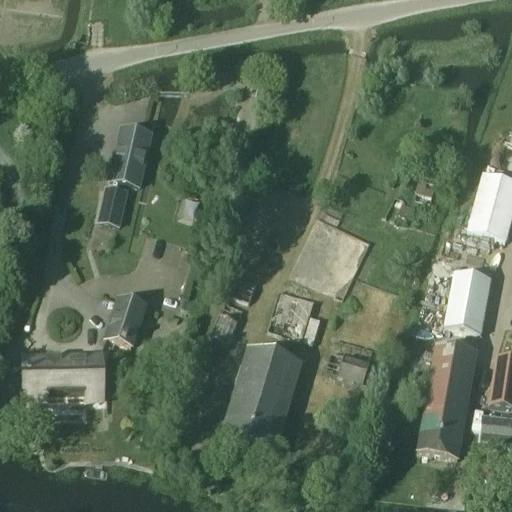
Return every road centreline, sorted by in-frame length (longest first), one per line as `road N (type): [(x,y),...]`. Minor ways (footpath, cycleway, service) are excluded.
road 1 (unclassified): [(0,80),(451,0)]
road 2 (unknown): [(85,65),(47,214),(49,258),(64,283),(86,291),(162,272)]
